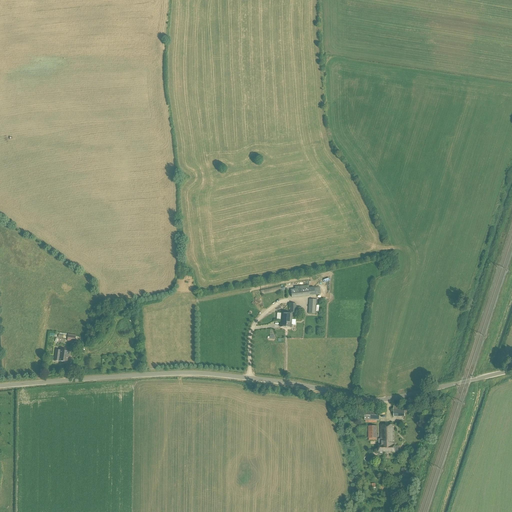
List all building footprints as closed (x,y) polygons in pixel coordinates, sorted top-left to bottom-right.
[(309,288),(291,290),(292,298),(310,296),(315,295),(314,287),(309,288)] [(58,338),(66,339),(66,337),(67,337),(67,341),(75,342),(76,335),(59,333),(59,334),(58,334),(58,338)] [(56,350),(54,361),(68,363),(70,352),(66,351),(67,349),(60,348),(60,350),(56,350)] [(364,420),(379,420),(379,411),(364,410),(364,420)] [(380,425),(380,433),(386,433),(386,444),(388,444),(388,448),(384,448),(384,452),(395,452),(397,452),(398,451),(398,448),(397,447),(395,447),(395,443),(394,443),(394,425),(380,425)] [(369,426),(369,441),(377,441),(377,426),(369,426)] [(378,452),(378,454),(379,455),(382,455),(383,454),(383,452),(384,452),(384,448),(388,448),(388,444),(386,444),(386,433),(380,433),(380,441),(378,441),(378,445),(378,452)]
